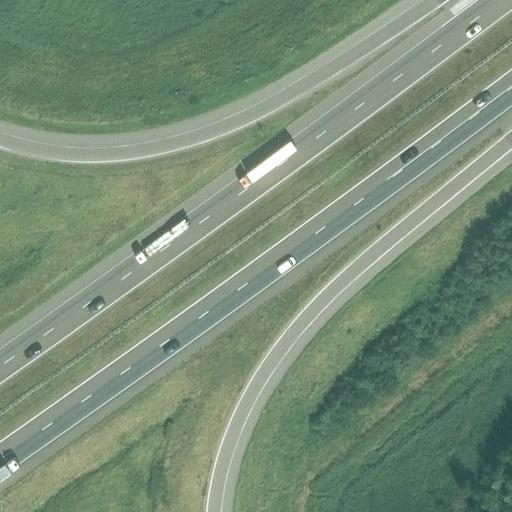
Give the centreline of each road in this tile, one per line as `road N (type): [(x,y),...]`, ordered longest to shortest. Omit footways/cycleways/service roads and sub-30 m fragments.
road 1 (motorway): [(0,456),(511,86)]
road 2 (motorway): [(501,0),(0,367)]
road 3 (motorway): [(216,511),(220,466),(251,397),(288,345),(334,291),(511,144)]
road 4 (motorway): [(440,0),(295,97),(192,132),(111,144),(0,136)]
